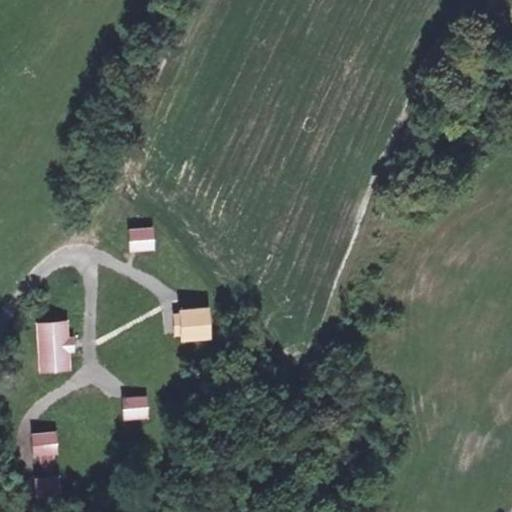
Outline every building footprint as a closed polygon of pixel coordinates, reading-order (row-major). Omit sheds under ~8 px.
[(153,247),(152,230),(135,230),(135,248),(153,247)] [(209,335),(207,308),(180,310),(181,312),(182,335),(182,336),(209,335)] [(182,335),(181,312),(172,313),(174,335),(182,335)] [(67,337),(66,321),(39,322),(41,369),(68,368),(67,352),(67,337)] [(75,351),(74,337),(67,337),(67,352),(75,351)] [(148,415),(147,395),(128,396),(129,416),(148,415)] [(129,416),(128,396),(121,397),(122,416),(129,416)] [(56,451),(55,433),(37,435),(39,452),(41,452),(54,451),(56,451)] [(56,479),(54,451),(41,452),(42,480),(56,479)] [(60,496),(58,478),(56,479),(42,480),(40,480),(42,497),(60,496)]
